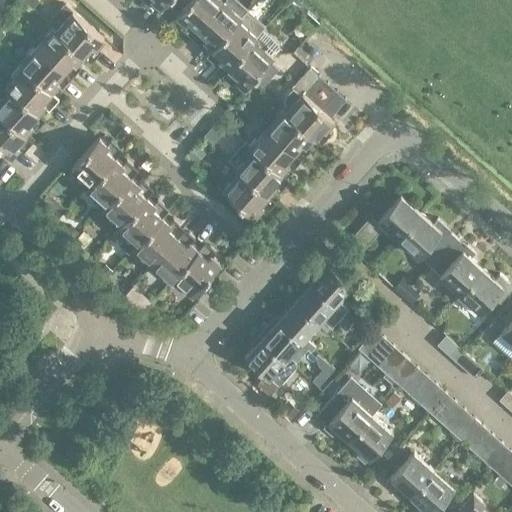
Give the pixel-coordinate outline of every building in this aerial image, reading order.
[(164,0),(165,0),(176,11),(175,13),(183,20),(179,25),(187,31),(194,24),(197,27),(220,0),(164,0)] [(224,0),(220,0),(197,27),(200,29),(193,36),(201,43),(204,39),(213,47),(241,16),(224,0)] [(102,36),(71,9),(64,2),(47,21),(51,25),(82,53),(85,49),(93,56),(99,48),(95,44),(102,36)] [(228,66),(261,28),(265,24),(248,9),(241,16),(213,47),(216,49),(209,57),(217,63),(220,59),(228,66)] [(6,17),(12,23),(17,17),(11,12),(6,17)] [(51,25),(34,43),(63,68),(66,65),(73,71),(80,64),(75,60),(82,53),(51,25)] [(244,86),(272,54),(278,48),(278,43),(266,32),(261,28),(228,66),(231,69),(225,76),(232,83),(236,79),(244,86)] [(21,64),(21,65),(50,90),(57,81),(61,85),(68,78),(60,71),(63,68),(34,43),(18,61),(21,64)] [(5,83),(8,86),(37,111),(44,103),(48,107),(54,100),(47,93),(50,90),(21,65),(5,83)] [(294,85),(301,91),(302,92),(319,73),(309,65),(292,84),(294,85)] [(319,73),(302,92),(311,100),(327,81),(319,73)] [(327,81),(311,100),(319,108),(336,89),(327,81)] [(329,116),(319,108),(311,100),(302,92),(301,91),(294,85),(286,94),(284,97),(284,100),(287,102),(283,107),(285,109),(312,134),(316,131),(323,137),(329,130),(325,126),(333,118),(330,115),(329,116)] [(0,95),(0,111),(24,133),(31,125),(35,128),(41,121),(34,114),(37,111),(8,86),(0,95)] [(336,89),(319,108),(329,116),(330,115),(346,97),(336,89)] [(282,106),(265,125),(293,150),(296,147),(303,153),(310,146),(305,142),(312,134),(285,109),(283,107),(282,106)] [(0,111),(0,145),(10,154),(17,146),(21,150),(28,142),(21,136),(24,133),(0,111)] [(217,141),(230,121),(218,114),(206,133),(217,141)] [(293,150),(265,125),(248,144),(251,147),(252,147),(280,171),(287,163),(291,167),(297,160),(290,153),(293,150)] [(86,185),(86,186),(114,155),(111,152),(117,144),(110,138),(106,142),(98,135),(70,166),(88,182),(86,185)] [(252,147),(251,147),(234,166),(237,169),(238,168),(267,193),(273,185),(278,189),(284,181),(277,174),(280,171),(252,147)] [(114,155),(86,186),(104,202),(130,175),(126,172),(133,165),(126,158),(122,162),(114,155)] [(238,168),(237,169),(221,187),(253,214),(260,206),(265,210),(271,203),(264,196),(267,193),(238,168)] [(130,175),(104,202),(102,205),(120,222),(145,195),(142,192),(149,184),(141,177),(137,182),(130,175)] [(369,216),(346,242),(359,253),(384,225),(398,237),(421,212),(400,193),(375,221),(369,216)] [(135,242),(160,215),(157,212),(164,204),(157,197),(153,202),(145,195),(120,222),(117,225),(113,230),(122,238),(118,243),(127,251),(133,245),(135,242)] [(430,265),(456,236),(452,233),(450,235),(449,233),(445,233),(441,230),(446,225),(438,217),(433,222),(421,212),(398,237),(419,256),(430,265)] [(160,215),(135,242),(133,245),(151,261),(176,234),(173,231),(180,223),(173,217),(169,222),(160,215)] [(65,231),(72,238),(79,231),(71,224),(65,231)] [(176,234),(151,261),(169,278),(198,247),(190,240),(193,236),(186,229),(179,237),(176,234)] [(461,293),(484,268),(472,257),(476,252),(467,245),(463,250),(459,247),(459,243),(458,242),(459,240),(456,236),(430,265),(440,275),(461,293)] [(198,247),(169,278),(171,279),(174,276),(191,292),(219,261),(211,253),(215,249),(208,242),(201,250),(198,247)] [(353,283),(330,261),(312,280),(337,302),(340,298),(352,286),(361,294),(366,288),(356,280),(353,283)] [(106,265),(101,271),(106,276),(112,270),(106,265)] [(484,268),(461,293),(481,312),(493,299),(498,303),(509,290),(504,286),(509,281),(500,273),(495,278),(484,268)] [(337,302),(312,280),(296,298),(321,321),(324,317),(332,308),(340,316),(349,307),(340,298),(337,302)] [(321,321),(296,298),(279,316),(304,339),(307,336),(319,323),(328,330),(332,325),(324,317),(321,321)] [(304,339),(279,316),(262,334),(287,357),(290,354),(302,341),(311,349),(315,344),(307,336),(304,339)] [(511,319),(502,330),(511,338),(511,319)] [(376,326),(359,345),(369,354),(386,335),(376,326)] [(457,359),(465,349),(447,332),(438,342),(457,359)] [(287,357),(262,334),(245,353),(270,376),(279,384),(299,362),(290,354),(287,357)] [(386,335),(369,354),(379,363),(396,344),(386,335)] [(396,344),(379,363),(390,373),(407,354),(396,344)] [(476,376),(484,367),(465,349),(457,359),(476,376)] [(407,354),(390,373),(402,384),(419,365),(407,354)] [(419,365),(402,384),(412,393),(429,374),(419,365)] [(429,374),(412,393),(421,401),(438,382),(429,374)] [(318,410),(329,419),(323,425),(332,433),(337,427),(349,438),(372,411),(380,403),(349,375),(318,410)] [(438,382),(421,401),(431,410),(447,391),(438,382)] [(511,408),(511,391),(508,388),(500,397),(511,408)] [(447,391),(431,410),(440,418),(457,399),(447,391)] [(457,399),(440,418),(449,426),(466,408),(457,399)] [(466,408),(449,426),(459,435),(475,416),(466,408)] [(373,411),(349,438),(361,448),(356,454),(365,462),(393,430),(373,411)] [(475,416),(459,435),(468,443),(485,424),(475,416)] [(485,424),(468,443),(477,452),(494,433),(485,424)] [(494,433),(477,452),(486,460),(503,441),(494,433)] [(511,449),(503,441),(486,460),(496,468),(511,450),(511,449)] [(414,448),(391,475),(386,481),(394,488),(399,482),(411,493),(435,467),(414,448)] [(511,450),(496,468),(505,477),(511,468),(511,450)] [(435,467),(411,493),(423,504),(418,510),(420,511),(430,511),(455,485),(435,467)] [(458,510),(460,511),(485,511),(481,508),(486,503),(474,492),(458,510)]
